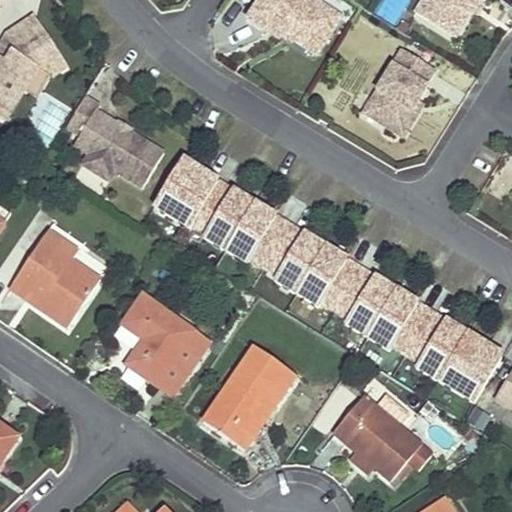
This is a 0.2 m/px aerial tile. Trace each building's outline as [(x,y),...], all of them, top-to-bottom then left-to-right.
[(309,0),(303,0),(302,2),(298,0),(262,0),(253,15),(282,35),(286,28),(320,51),(335,28),(315,16),(321,7),(309,0)] [(482,6),(486,0),(422,0),(413,15),(453,40),(470,14),(477,2),(482,6)] [(482,6),(477,2),(470,14),(475,18),(482,6)] [(340,19),(321,7),(315,16),(335,28),(340,19)] [(40,75),(60,62),(32,20),(6,36),(0,45),(0,49),(10,56),(4,66),(0,63),(0,116),(30,69),(40,75)] [(423,89),(433,73),(401,53),(362,116),(396,137),(417,104),(425,91),(423,89)] [(48,80),(64,69),(60,62),(40,75),(30,69),(0,116),(0,120),(4,122),(22,93),(35,101),(48,80)] [(94,113),(97,107),(83,98),(64,129),(77,137),(71,147),(85,155),(103,166),(112,171),(140,189),(161,154),(94,113)] [(401,140),(422,107),(417,104),(396,137),(401,140)] [(103,166),(85,155),(79,166),(105,182),(112,171),(103,166)] [(203,176),(181,162),(179,165),(201,179),(203,176)] [(203,176),(201,179),(179,165),(153,207),(189,229),(192,225),(217,184),(203,176)] [(202,237),(224,251),(250,209),(230,196),(231,193),(217,184),(192,225),(205,233),(202,237)] [(252,206),(231,193),(230,196),(250,209),(252,206)] [(274,219),(252,206),(250,209),(271,222),(274,219)] [(249,261),(262,269),(288,228),(274,219),(271,222),(250,209),(224,251),(246,265),(249,261)] [(192,225),(189,229),(202,237),(205,233),(192,225)] [(273,281),(295,295),(321,253),(300,239),(301,237),(288,228),(262,269),(275,277),(273,281)] [(69,329),(95,291),(68,272),(79,256),(50,235),(16,284),(31,293),(33,291),(40,296),(34,305),(69,329)] [(323,250),(301,237),(300,239),(321,253),(323,250)] [(344,263),(323,250),(321,253),(342,266),(344,263)] [(320,304),(333,312),(358,272),(344,263),(342,266),(321,253),(295,295),(317,309),(320,304)] [(262,269),(249,261),(246,265),(260,273),(262,269)] [(275,277),(262,269),(260,273),(273,281),(275,277)] [(343,325),(366,338),(392,296),(370,283),(372,280),(358,272),(333,312),(346,321),(343,325)] [(394,293),(372,280),(370,283),(392,296),(394,293)] [(415,307),(394,293),(392,296),(413,309),(415,307)] [(390,348),(404,356),(429,315),(415,307),(413,309),(392,296),(366,338),(388,352),(390,348)] [(161,390),(200,338),(147,299),(126,328),(146,343),(129,366),(161,390)] [(333,312),(320,304),(317,309),(330,317),(333,312)] [(346,321),(333,312),(330,317),(343,325),(346,321)] [(414,369),(436,383),(462,340),(441,327),(443,324),(429,315),(404,356),(417,364),(414,369)] [(464,337),(443,324),(441,327),(462,340),(464,337)] [(486,351),(464,337),(462,340),(485,354),(486,351)] [(200,338),(161,390),(173,398),(211,347),(200,338)] [(436,383),(473,405),(500,360),(486,351),(485,354),(462,340),(436,383)] [(404,356),(390,348),(388,352),(401,360),(404,356)] [(263,406),(273,413),(296,380),(256,350),(203,424),(245,455),(255,440),(245,432),(263,406)] [(417,364),(404,356),(401,360),(414,369),(417,364)] [(511,369),(491,402),(511,415),(511,369)] [(376,471),(391,483),(408,464),(419,473),(432,456),(400,429),(377,411),(365,401),(335,435),(358,455),(359,456),(362,453),(373,461),(370,465),(376,471)] [(405,423),(383,404),(377,411),(400,429),(405,423)] [(0,464),(20,437),(0,423),(0,464)] [(359,456),(358,455),(352,462),(371,477),(376,471),(370,465),(373,461),(362,453),(359,456)] [(452,511),(446,503),(432,511),(452,511)]
